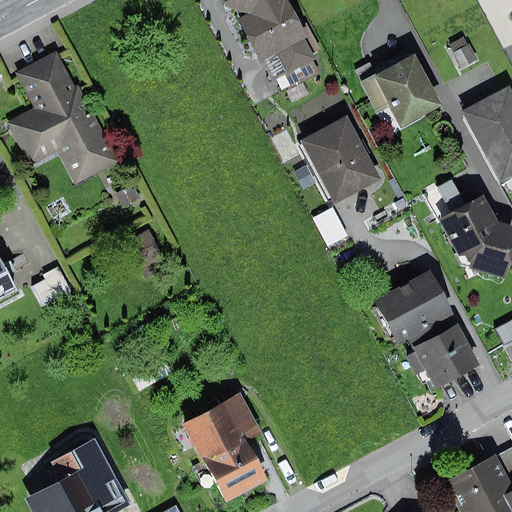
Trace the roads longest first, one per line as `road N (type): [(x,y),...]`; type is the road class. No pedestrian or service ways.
road 1 (unknown): [(500,401),(440,281),(425,264),(360,251),(342,206)]
road 2 (residential): [(511,395),(290,511)]
